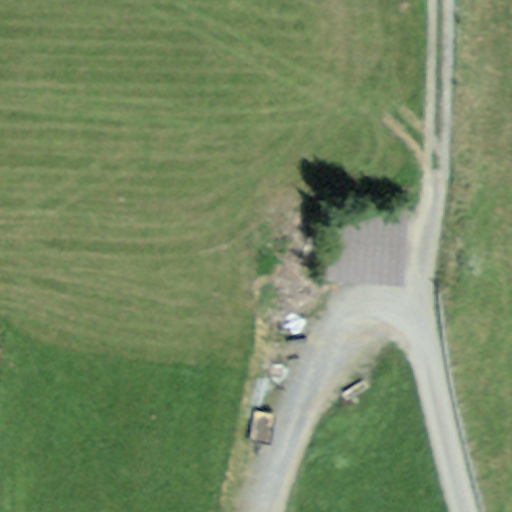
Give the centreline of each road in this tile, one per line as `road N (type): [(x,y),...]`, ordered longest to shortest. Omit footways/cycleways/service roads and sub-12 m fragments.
road 1 (residential): [(465,511),(421,332),(400,313),(376,311),(347,328),(264,511)]
road 2 (track): [(421,332),(436,196),(440,0)]
